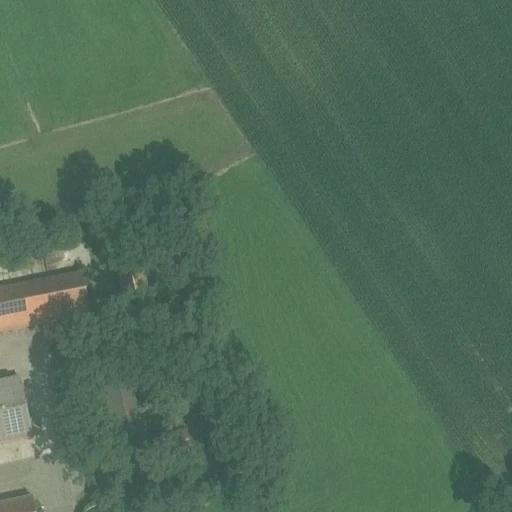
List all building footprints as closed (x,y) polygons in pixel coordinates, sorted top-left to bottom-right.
[(144,271),(121,276),(127,306),(151,302),(144,271)] [(83,274),(0,291),(0,331),(91,314),(83,274)] [(22,380),(0,384),(0,443),(34,436),(22,380)] [(132,384),(107,389),(117,444),(143,439),(132,384)] [(188,432),(159,438),(163,459),(192,454),(188,432)] [(36,511),(34,500),(13,504),(14,511),(36,511)]
